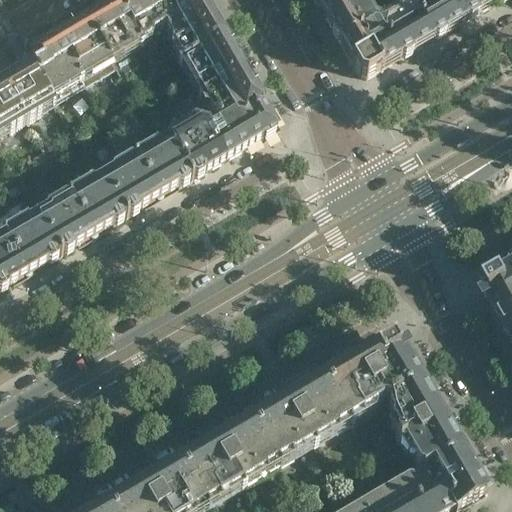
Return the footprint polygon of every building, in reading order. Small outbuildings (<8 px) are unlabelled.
[(164,30),(164,22),(150,0),(129,0),(86,26),(109,66),(150,41),(152,37),(164,30)] [(200,6),(199,4),(201,2),(200,0),(150,0),(164,22),(164,30),(169,39),(181,32),(174,21),(200,6)] [(344,0),(312,0),(320,14),(344,0)] [(371,23),(362,7),(367,4),(367,3),(367,2),(368,2),(367,1),(366,0),(344,0),(320,14),(332,35),(331,37),(335,44),(338,45),(340,47),(370,30),(371,23)] [(464,25),(449,0),(421,0),(409,7),(431,44),(434,43),(437,44),(444,40),(444,37),(464,25)] [(497,6),(493,0),(449,0),(464,25),(467,23),(467,24),(470,25),(477,21),(477,18),(477,17),(497,6)] [(431,44),(409,7),(406,2),(392,11),(394,15),(382,23),(379,32),(397,64),(401,62),(404,63),(411,59),(412,56),(411,56),(431,44)] [(223,44),(200,6),(174,21),(181,32),(169,39),(173,45),(171,50),(182,68),(223,44)] [(397,64),(379,32),(382,23),(371,23),(370,30),(340,47),(359,81),(365,82),(397,64)] [(109,66),(86,26),(37,54),(35,52),(23,59),(29,69),(27,70),(27,71),(30,69),(49,101),(109,66)] [(242,77),(227,51),(223,44),(182,68),(201,100),(242,77)] [(161,68),(157,60),(149,64),(154,72),(161,68)] [(167,77),(161,68),(154,72),(159,81),(167,77)] [(53,107),(49,101),(30,69),(27,71),(1,87),(25,128),(41,119),(39,115),(53,107)] [(257,102),(242,77),(201,100),(213,122),(221,124),(232,118),(237,127),(263,113),(265,111),(259,101),(257,102)] [(25,128),(1,87),(0,87),(0,138),(7,134),(9,138),(25,128)] [(153,98),(147,89),(138,94),(144,104),(153,98)] [(144,104),(138,94),(129,99),(137,112),(146,107),(144,104)] [(159,108),(153,98),(144,104),(146,107),(149,113),(159,108)] [(225,164),(276,135),(263,113),(237,127),(232,118),(221,124),(213,122),(204,128),(225,164)] [(115,124),(110,116),(101,121),(106,130),(113,126),(115,124)] [(124,120),(115,124),(113,126),(119,135),(129,129),(124,120)] [(106,130),(101,121),(93,126),(98,134),(103,132),(106,130)] [(113,126),(106,130),(103,132),(108,141),(119,135),(113,126)] [(225,164),(204,128),(198,126),(167,144),(169,147),(191,184),(225,164)] [(191,184),(169,147),(162,152),(158,146),(134,161),(159,203),(191,184)] [(55,160),(50,150),(41,155),(47,165),(48,164),(55,160)] [(47,165),(41,155),(32,161),(37,170),(47,165)] [(63,166),(58,158),(55,160),(48,164),(53,172),(63,166)] [(159,203),(134,161),(111,174),(114,179),(105,185),(126,222),(159,203)] [(48,164),(47,165),(37,170),(43,178),(53,172),(48,164)] [(126,222),(105,185),(95,190),(92,185),(68,199),(94,241),(126,222)] [(94,241),(68,199),(45,212),(48,217),(39,223),(60,260),(94,241)] [(60,260),(39,223),(30,228),(27,223),(3,237),(28,279),(60,260)] [(0,295),(28,279),(3,237),(0,238),(0,295)] [(482,292),(487,300),(491,306),(503,328),(511,322),(511,274),(491,287),(492,288),(489,290),(488,288),(482,292)] [(511,322),(503,328),(507,334),(510,340),(511,342),(511,322)] [(421,385),(404,356),(401,350),(396,342),(390,346),(391,348),(388,349),(387,348),(336,377),(333,375),(327,379),(326,383),(324,384),(348,426),(381,407),(382,403),(388,405),(389,404),(421,385)] [(348,426),(324,384),(322,386),(318,384),(312,388),(312,392),(265,419),(261,417),(255,421),(255,425),(252,426),(277,468),(289,461),(290,462),(313,449),(337,435),(336,434),(348,426)] [(441,420),(436,410),(430,400),(427,396),(422,386),(421,385),(389,404),(388,405),(386,412),(391,420),(390,425),(399,440),(394,443),(396,446),(441,420)] [(462,455),(461,453),(455,444),(453,440),(447,430),(441,420),(396,446),(398,449),(403,446),(418,471),(421,472),(422,473),(434,466),(437,469),(462,455)] [(277,468),(252,426),(250,428),(247,426),(240,430),(240,433),(193,461),(190,459),(183,463),(183,467),(180,468),(205,510),(217,503),(218,504),(243,490),(265,477),(264,475),(277,468)] [(384,453),(379,446),(372,450),(376,457),(384,453)] [(376,457),(372,450),(365,454),(367,458),(369,462),(376,457)] [(388,461),(384,453),(376,457),(381,465),(388,461)] [(461,511),(487,498),(484,493),(478,483),(462,455),(437,469),(461,511)] [(381,465),(376,457),(369,462),(372,466),(373,469),(381,465)] [(372,466),(369,462),(367,458),(360,462),(364,470),(372,466)] [(364,470),(360,462),(353,466),(355,470),(357,474),(361,472),(364,470)] [(461,511),(437,469),(434,466),(422,473),(425,479),(418,483),(414,482),(406,486),(421,511),(452,511),(453,511),(461,511)] [(201,511),(205,510),(180,468),(178,469),(175,468),(168,472),(168,475),(121,503),(118,501),(111,505),(111,509),(108,510),(109,511),(201,511)] [(343,483),(340,479),(338,475),(331,479),(336,487),(343,483)] [(336,487),(331,479),(324,483),(326,487),(328,491),(333,488),(336,487)] [(421,511),(406,486),(395,493),(393,490),(377,499),(384,511),(421,511)] [(307,504),(304,499),(302,496),(295,500),(300,508),(307,504)] [(384,511),(377,499),(360,509),(361,511),(384,511)] [(300,508),(295,500),(288,504),(290,508),(292,511),(300,508)]
